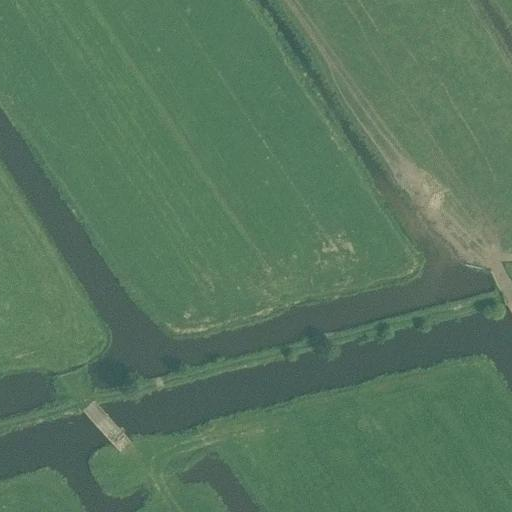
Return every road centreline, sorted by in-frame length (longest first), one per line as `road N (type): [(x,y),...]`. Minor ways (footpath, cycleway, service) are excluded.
road 1 (track): [(0,427),(84,399),(511,297)]
road 2 (track): [(288,498),(239,432),(144,457),(123,444),(77,391),(49,335)]
